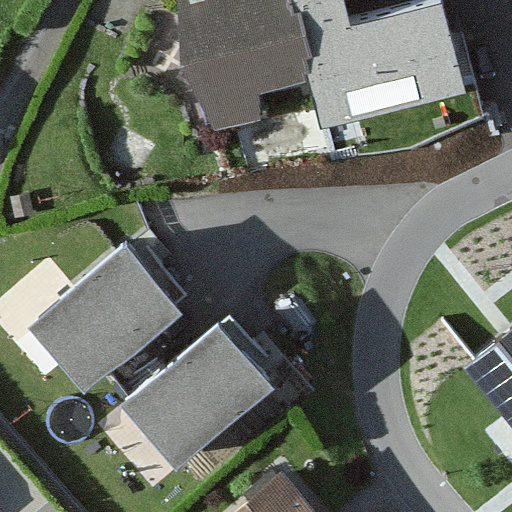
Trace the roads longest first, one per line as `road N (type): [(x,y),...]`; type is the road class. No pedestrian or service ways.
road 1 (residential): [(442,511),(389,431),(377,387),(378,317),(399,264),(439,216),(511,175)]
road 2 (residential): [(51,0),(0,112)]
